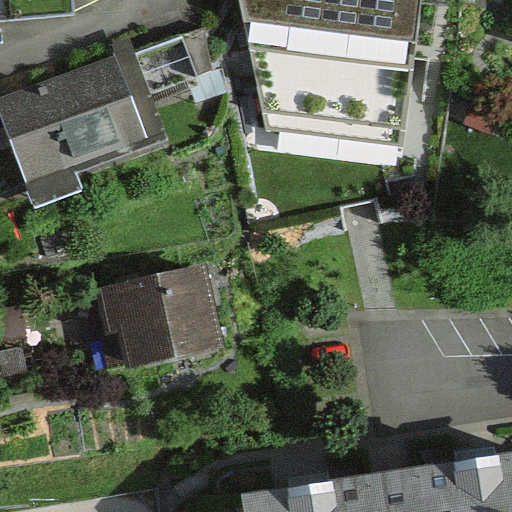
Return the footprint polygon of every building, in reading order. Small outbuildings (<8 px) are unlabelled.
[(73,0),(0,0),(0,22),(74,17),(73,0)] [(241,0),(266,132),(405,146),(420,0),(241,0)] [(74,179),(169,146),(155,105),(219,82),(201,29),(0,98),(0,118),(33,211),(79,195),(74,179)] [(222,353),(203,268),(98,292),(117,376),(222,353)] [(511,511),(511,460),(240,504),(241,511),(511,511)]
